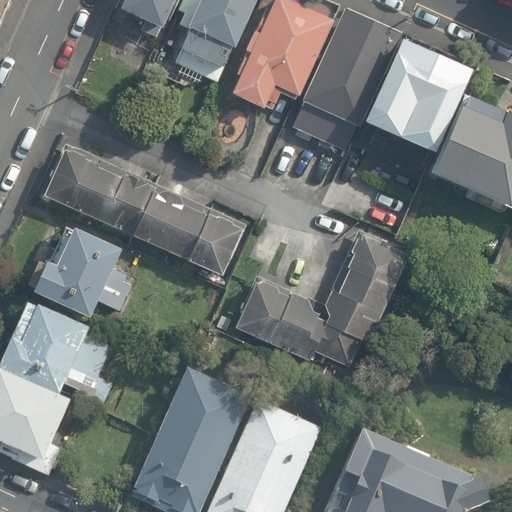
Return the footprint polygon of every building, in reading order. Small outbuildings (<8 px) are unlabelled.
[(0,0),(0,29),(13,0),(0,0)] [(177,0),(127,0),(124,6),(166,25),(177,0)] [(235,46),(255,0),(198,0),(187,25),(190,26),(174,61),(217,80),(232,45),(235,46)] [(187,25),(198,0),(180,0),(177,8),(184,11),(179,21),(187,25)] [(330,13),(299,0),(267,0),(230,87),(265,102),(268,95),(274,98),(278,88),(295,95),(330,13)] [(395,29),(342,6),(301,97),(305,99),(294,124),(343,145),(395,29)] [(468,69),(399,38),(364,122),(431,152),(468,69)] [(511,105),(510,109),(462,93),(427,171),(509,205),(511,198),(511,105)] [(247,222),(71,144),(51,194),(224,272),(247,222)] [(125,245),(71,222),(52,260),(41,256),(30,284),(94,313),(125,245)] [(324,298),(256,271),(236,322),(351,369),(405,247),(355,222),(324,298)] [(94,322),(33,296),(4,364),(65,390),(94,322)] [(74,399),(2,367),(0,371),(0,439),(43,461),(74,399)] [(202,511),(251,393),(188,367),(137,490),(189,511),(202,511)] [(285,511),(323,425),(257,401),(211,511),(285,511)] [(474,476),(358,429),(323,511),(465,511),(486,503),(474,476)]
